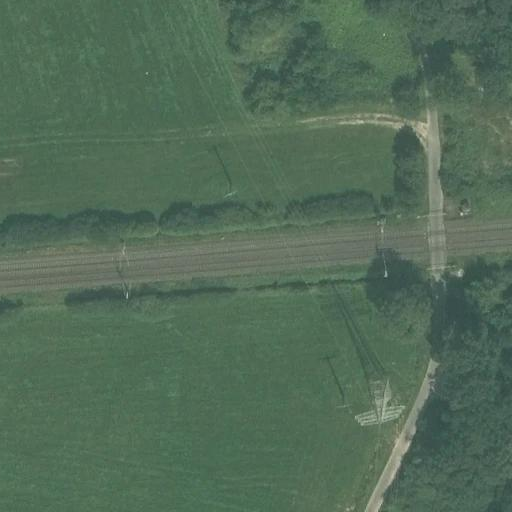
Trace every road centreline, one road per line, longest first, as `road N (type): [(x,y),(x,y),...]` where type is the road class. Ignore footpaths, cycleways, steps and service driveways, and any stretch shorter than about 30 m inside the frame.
road 1 (track): [(395,0),(422,61),(439,317),(427,379),(369,511)]
road 2 (track): [(511,511),(432,363)]
